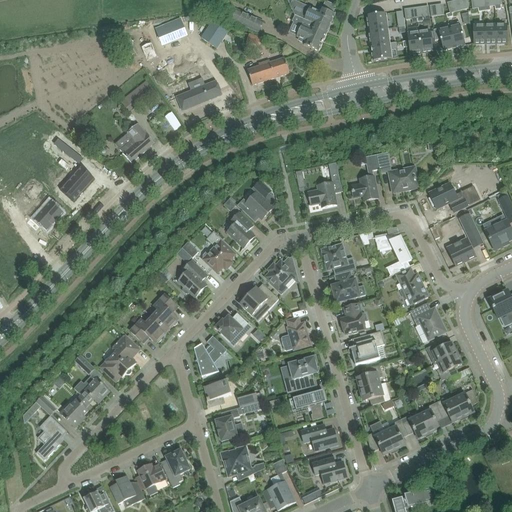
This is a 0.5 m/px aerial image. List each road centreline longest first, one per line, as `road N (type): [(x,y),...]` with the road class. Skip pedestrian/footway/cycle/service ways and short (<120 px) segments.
road 1 (secondary): [(0,343),(181,166),(253,129),(359,104)]
road 2 (secondary): [(355,87),(256,116),(173,160),(0,331)]
road 3 (residential): [(372,484),(492,426),(499,397),(466,323),(468,296)]
road 4 (residential): [(372,484),(304,235)]
road 5 (residential): [(468,296),(441,282),(414,221),(400,210),(304,235)]
road 6 (residential): [(176,344),(74,457),(72,486)]
road 7 (residential): [(304,235),(272,243),(176,344)]
road 8 (secondary): [(511,65),(355,87)]
road 9 (secondary): [(359,104),(511,79)]
road 10 (residential): [(72,486),(200,421)]
